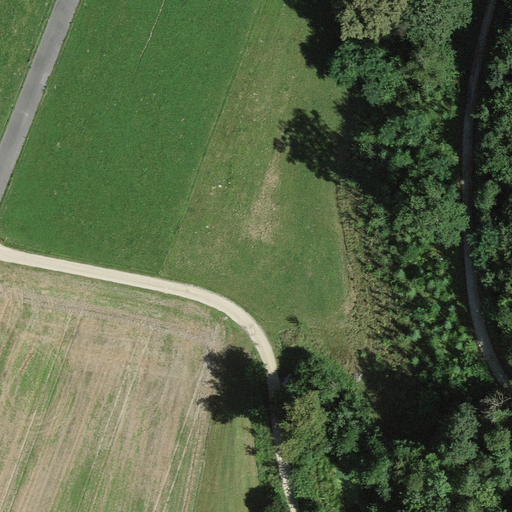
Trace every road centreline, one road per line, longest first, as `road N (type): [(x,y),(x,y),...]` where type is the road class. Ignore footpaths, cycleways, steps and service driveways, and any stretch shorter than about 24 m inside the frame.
road 1 (track): [(0,254),(163,284),(244,315),(267,349),(298,511)]
road 2 (track): [(489,0),(469,127),(470,241),(489,358),(511,389)]
road 3 (unclassified): [(65,0),(0,172)]
